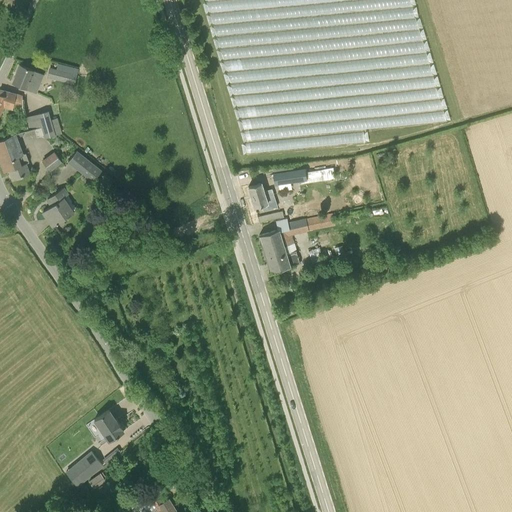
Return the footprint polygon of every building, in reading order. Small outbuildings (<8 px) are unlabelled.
[(40,73),(20,65),(12,82),(26,88),(27,88),(32,90),(40,73)] [(77,75),(49,68),(47,77),(61,81),(61,80),(75,83),(77,75)] [(13,108),(22,108),(22,99),(22,96),(9,92),(0,89),(0,112),(3,105),(13,108)] [(39,115),(42,126),(57,122),(56,119),(55,119),(50,121),(47,112),(39,115)] [(57,122),(42,126),(45,138),(59,134),(61,134),(57,122)] [(22,131),(15,133),(0,139),(0,159),(4,171),(9,169),(12,179),(29,172),(26,163),(29,162),(26,153),(23,154),(17,138),(23,136),(22,131)] [(93,181),(102,170),(76,150),(68,161),(93,181)] [(55,152),(42,161),(49,170),(61,161),(55,152)] [(304,169),(273,174),(275,184),(306,179),(304,169)] [(93,181),(85,175),(83,179),(90,185),(93,181)] [(254,204),(255,207),(270,202),(269,200),(271,199),(268,189),(264,191),(261,183),(248,186),(253,201),(251,202),(252,204),(254,204)] [(73,212),(72,212),(63,198),(67,194),(63,188),(47,199),(49,198),(53,204),(43,211),(53,226),(59,222),(61,225),(65,222),(63,219),(73,212)] [(259,235),(270,272),(300,263),(291,233),(335,224),(332,214),(277,225),(278,229),(259,235)] [(334,248),(337,255),(344,252),(342,245),(334,248)] [(313,261),(324,258),(321,247),(310,249),(313,261)] [(115,419),(108,409),(94,419),(109,441),(123,431),(121,428),(122,427),(116,419),(115,419)] [(91,450),(71,466),(83,481),(103,465),(91,450)] [(100,474),(89,481),(93,487),(104,480),(100,474)] [(160,504),(151,488),(140,495),(151,511),(176,511),(168,500),(160,504)] [(73,509),(83,502),(78,495),(77,496),(68,502),(73,509)]
